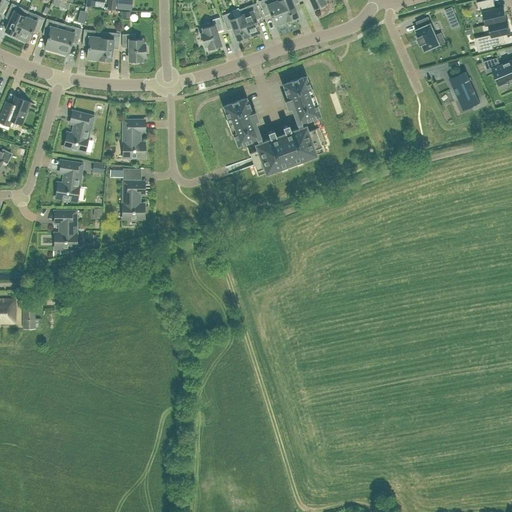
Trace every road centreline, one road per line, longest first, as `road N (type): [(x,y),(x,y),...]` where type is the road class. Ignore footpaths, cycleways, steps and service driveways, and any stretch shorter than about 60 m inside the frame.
road 1 (track): [(0,286),(51,281),(212,237),(405,167),(511,139)]
road 2 (track): [(212,237),(297,502),(308,510),(352,504),(370,511)]
road 3 (residential): [(375,0),(349,30),(168,83)]
road 4 (residential): [(61,76),(28,188),(0,194)]
road 5 (unclassified): [(206,177),(187,183),(175,176),(168,83)]
